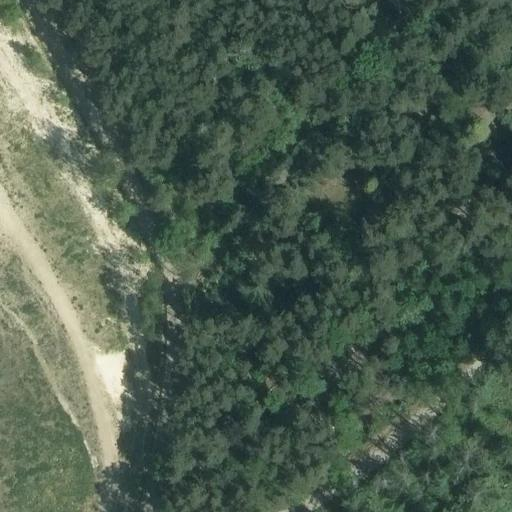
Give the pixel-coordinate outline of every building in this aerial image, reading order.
[(369,0),(391,29),(399,24),(382,0),(369,0)] [(384,0),(400,22),(411,15),(400,0),(384,0)] [(487,93),(465,122),(483,136),(505,107),(487,93)] [(425,102),(417,112),(434,127),(442,119),(425,102)] [(291,146),(264,125),(257,133),(284,155),(291,146)] [(311,366),(321,374),(342,348),(333,340),(311,366)] [(259,379),(257,377),(267,368),(248,348),(238,357),(228,366),(249,389),(259,379)] [(345,348),(327,369),(337,378),(355,357),(345,348)] [(376,379),(396,389),(404,373),(383,364),(376,379)]
